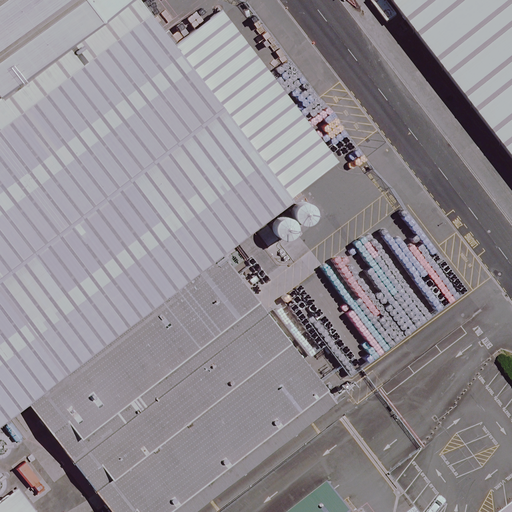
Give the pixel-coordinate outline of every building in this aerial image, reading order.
[(0,0),(0,91),(118,0),(0,0)] [(511,0),(363,0),(511,190),(511,0)] [(0,421),(16,409),(207,262),(325,171),(206,18),(154,58),(112,5),(0,91),(0,421)] [(177,511),(318,404),(207,262),(16,409),(95,511),(177,511)] [(9,451),(10,447),(9,443),(8,439),(5,436),(2,434),(0,434),(0,458),(1,458),(4,457),(7,454),(9,451)] [(403,496),(384,471),(365,485),(384,510),(403,496)] [(511,511),(511,497),(500,507),(503,511),(511,511)]
